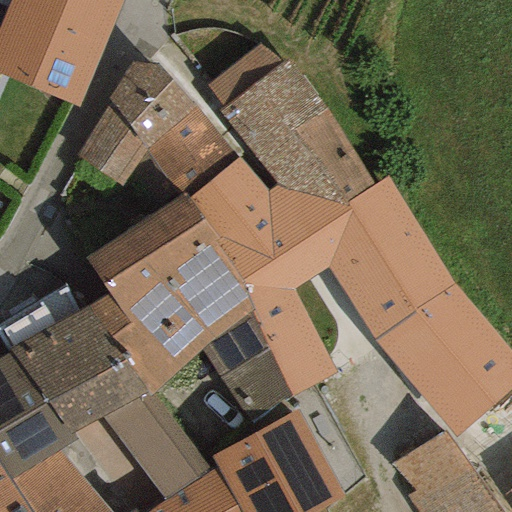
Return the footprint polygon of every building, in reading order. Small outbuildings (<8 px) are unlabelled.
[(8,0),(0,21),(0,74),(77,107),(122,0),(8,0)] [(257,46),(206,86),(223,108),(279,65),(257,46)] [(223,108),(218,112),(275,186),(346,210),(345,203),(373,186),(324,109),(284,61),(279,65),(223,108)] [(108,105),(75,155),(119,187),(144,150),(192,106),(154,64),(131,63),(103,102),(108,105)] [(182,193),(187,199),(236,159),(192,106),(144,150),(182,193)] [(275,186),(266,190),(236,159),(187,199),(240,282),(346,210),(275,186)] [(451,286),(387,178),(373,186),(345,203),(346,210),(325,270),(375,340),(451,286)] [(202,349),(252,309),(240,282),(187,199),(182,193),(82,258),(108,295),(127,324),(108,338),(149,395),(202,349)] [(292,397),(333,375),(291,289),(325,270),(346,210),(240,282),(252,309),(292,397)] [(63,286),(0,323),(0,338),(10,352),(66,434),(71,431),(101,417),(149,395),(108,338),(127,324),(108,295),(76,313),(63,286)] [(511,357),(451,286),(375,340),(453,437),(511,385),(511,357)] [(202,349),(250,424),(292,397),(252,309),(202,349)] [(58,450),(75,440),(71,431),(66,434),(10,352),(0,357),(0,469),(8,480),(58,450)] [(163,501),(209,471),(149,395),(101,417),(163,501)] [(295,411),(209,456),(216,468),(239,511),(313,511),(341,497),(295,411)] [(498,511),(442,433),(390,465),(412,492),(405,496),(416,511),(498,511)] [(0,511),(131,511),(132,511),(131,511),(109,511),(58,450),(8,480),(0,469),(0,511)] [(239,511),(216,468),(209,471),(163,501),(145,511),(239,511)]
